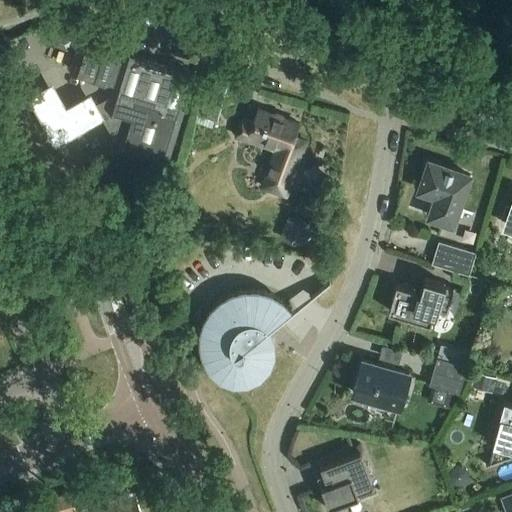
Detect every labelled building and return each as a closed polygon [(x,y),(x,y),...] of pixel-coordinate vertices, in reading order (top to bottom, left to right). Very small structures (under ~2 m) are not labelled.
[(122,52),(121,55),(75,41),(67,70),(112,84),(108,97),(93,105),(114,144),(115,144),(167,160),(193,74),(122,52)] [(100,113),(86,88),(60,101),(47,77),(35,84),(24,90),(52,140),(65,133),(73,129),(100,113)] [(229,89),(206,82),(196,113),(220,120),(229,89)] [(284,195),(303,142),(292,138),(297,125),(282,119),(280,116),(273,114),(269,115),(255,109),(251,121),(241,117),(234,136),(274,150),(260,187),(284,195)] [(454,222),(470,174),(428,159),(424,170),(427,171),(421,188),(435,192),(428,213),(454,222)] [(292,213),(284,237),(302,245),(312,220),(292,213)] [(477,251),(440,240),(433,262),(470,273),(477,251)] [(448,312),(456,286),(425,277),(422,290),(398,282),(389,310),(432,323),(435,311),(438,312),(439,309),(448,312)] [(236,382),(247,382),(257,378),(264,373),(269,367),(273,359),(275,351),(275,342),(273,334),(269,327),(293,310),(303,302),(311,297),(331,282),(331,281),(310,296),(303,301),(292,309),(275,294),(271,292),(265,290),(260,289),(255,288),(249,288),(242,289),(237,291),(231,293),(225,297),(219,301),(215,304),(212,308),(208,314),(205,321),(203,327),(202,334),(202,340),(202,346),(204,354),(206,359),(210,366),(217,374),(227,380),(236,382)] [(439,353),(430,383),(460,392),(470,357),(456,353),(455,358),(439,353)] [(401,405),(410,372),(363,359),(354,392),(372,397),(371,401),(384,405),(385,401),(401,405)] [(477,372),(473,385),(492,391),(496,378),(477,372)] [(511,401),(505,400),(500,416),(503,417),(491,462),(487,463),(487,464),(511,455),(511,401)] [(331,507),(333,505),(376,489),(362,449),(321,464),(328,483),(322,485),(329,503),(328,506),(328,507),(328,508),(329,508),(330,508),(331,508),(331,507)] [(141,511),(135,491),(83,507),(84,511),(141,511)] [(73,492),(26,506),(28,511),(76,511),(78,511),(73,492)]
